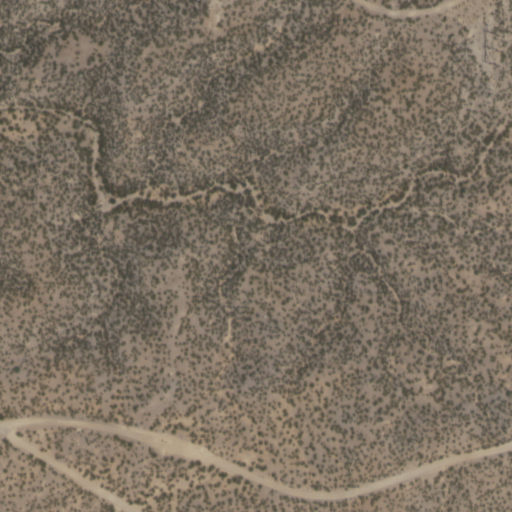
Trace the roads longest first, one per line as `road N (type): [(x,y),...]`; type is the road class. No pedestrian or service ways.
road 1 (track): [(0,426),(86,421),(310,496),(345,493),(511,442)]
road 2 (track): [(0,435),(124,511)]
